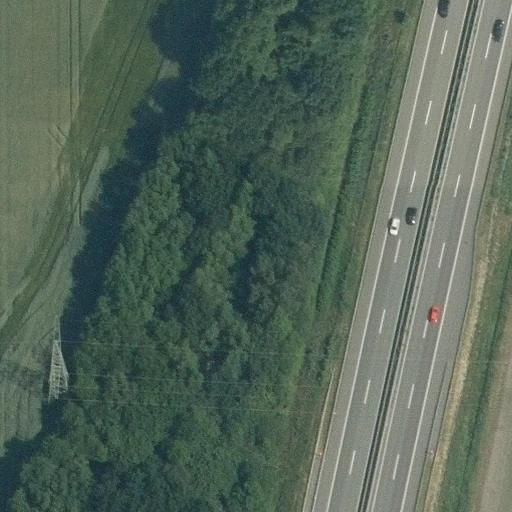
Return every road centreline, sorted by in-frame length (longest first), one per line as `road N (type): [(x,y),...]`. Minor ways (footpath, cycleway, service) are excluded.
road 1 (motorway): [(387,511),(497,0)]
road 2 (motorway): [(452,0),(342,511)]
